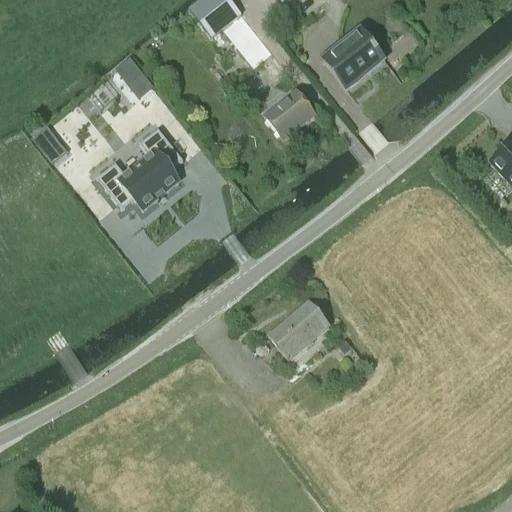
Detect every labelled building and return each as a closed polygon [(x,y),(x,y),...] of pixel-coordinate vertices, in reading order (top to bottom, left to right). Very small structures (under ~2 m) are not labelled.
[(275,83),(285,74),(224,0),(206,0),(189,14),(211,42),(220,34),(251,71),(260,64),(275,83)] [(360,34),(322,64),(346,94),(383,65),(360,34)] [(116,74),(134,97),(147,86),(129,64),(116,74)] [(295,96),(263,121),(282,144),(314,119),(295,96)] [(179,105),(174,109),(178,115),(184,110),(179,105)] [(114,169),(95,184),(120,215),(124,212),(133,205),(141,215),(156,204),(163,198),(178,186),(169,175),(182,165),(157,134),(138,149),(148,161),(128,177),(124,181),(114,169)] [(511,144),(489,166),(511,190),(511,144)] [(307,307),(267,340),(288,365),(328,332),(307,307)] [(342,343),(335,348),(343,357),(350,352),(342,343)]
